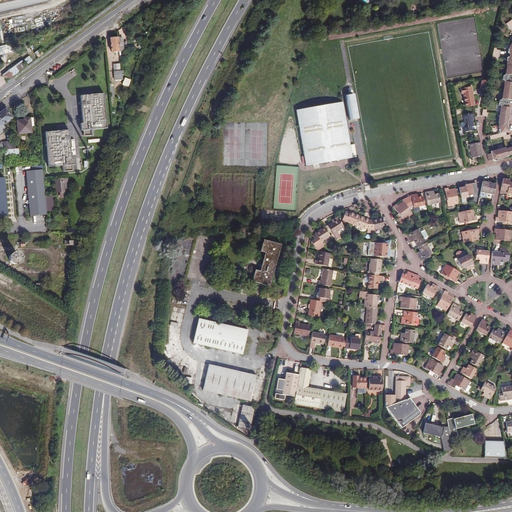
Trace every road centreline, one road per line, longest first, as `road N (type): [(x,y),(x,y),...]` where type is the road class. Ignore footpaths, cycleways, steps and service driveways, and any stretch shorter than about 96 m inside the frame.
road 1 (trunk): [(215,0),(146,138),(99,279),(74,404),(66,511)]
road 2 (trunk): [(106,361),(144,212),(243,0)]
road 3 (residential): [(383,365),(297,356),(283,336),(306,222),(378,191)]
road 4 (primary): [(384,511),(304,495),(252,447),(150,392)]
road 5 (primary): [(0,349),(161,407),(184,428),(194,459)]
road 6 (primary): [(150,392),(5,338)]
road 7 (trunk): [(113,511),(104,474),(106,361)]
road 8 (trunk): [(88,511),(106,361)]
road 9 (trunk): [(132,0),(17,82)]
road 10 (residential): [(378,191),(499,167)]
